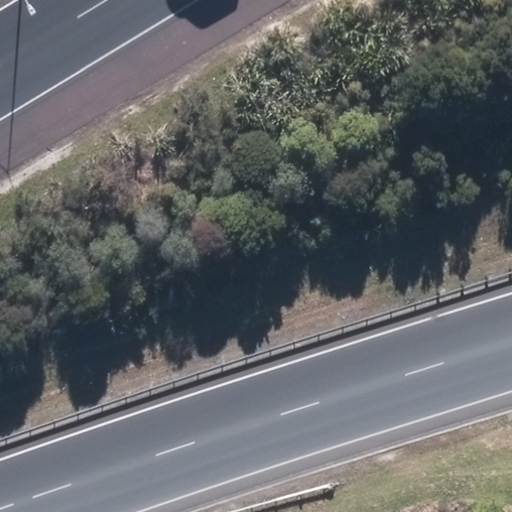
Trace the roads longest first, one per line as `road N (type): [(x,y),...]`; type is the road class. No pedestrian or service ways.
road 1 (motorway): [(511,327),(0,494)]
road 2 (motorway): [(113,0),(0,68)]
